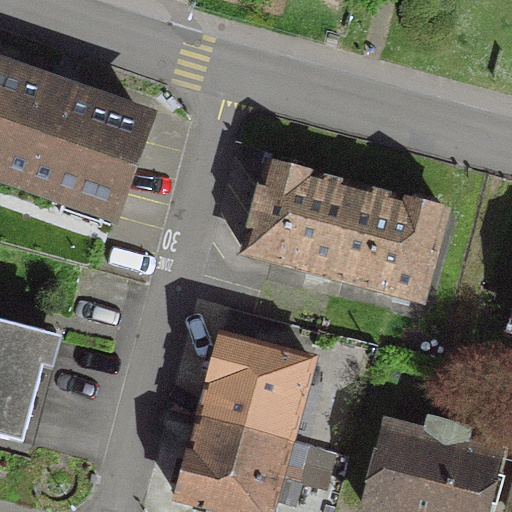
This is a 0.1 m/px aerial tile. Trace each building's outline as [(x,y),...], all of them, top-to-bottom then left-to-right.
[(69,97),(71,93),(43,83),(42,87),(0,72),(0,178),(106,216),(140,122),(69,97)] [(240,254),(328,278),(352,191),(264,167),(240,254)] [(440,215),(352,191),(328,278),(416,302),(440,215)] [(0,326),(0,439),(17,444),(45,338),(0,326)] [(217,338),(195,419),(285,443),(306,362),(217,338)] [(265,511),(285,443),(195,419),(173,499),(219,511),(265,511)] [(476,511),(492,458),(460,449),(464,432),(425,422),(420,439),(384,429),(361,511),(476,511)]
